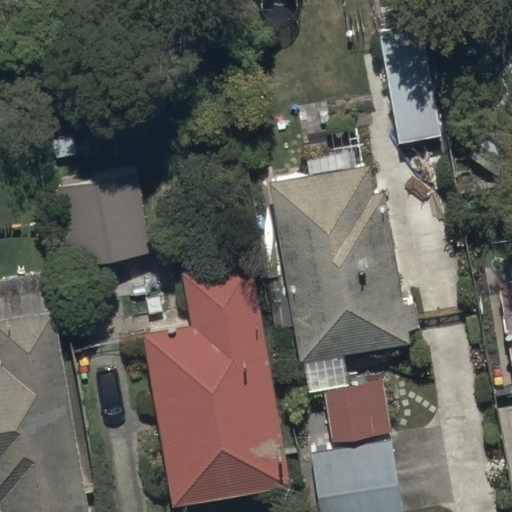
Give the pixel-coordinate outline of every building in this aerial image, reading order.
[(437,116),(419,14),(380,22),(398,123),(437,116)] [(467,101),(482,111),(473,125),(476,127),(469,139),(506,163),(511,153),(511,40),(508,37),(467,101)] [(296,335),(304,334),(309,366),(345,360),(340,331),(406,319),(384,172),(372,174),(369,151),(271,166),(296,335)] [(135,154),(52,167),(66,252),(148,238),(135,154)] [(194,305),(138,315),(167,482),(286,461),(247,239),(185,250),(194,305)] [(86,511),(42,255),(0,262),(0,344),(0,346),(0,511),(86,511)] [(511,256),(498,259),(510,338),(511,338),(511,256)] [(390,413),(383,361),(321,369),(328,422),(390,413)] [(347,511),(403,504),(392,428),(313,440),(323,511),(347,511)]
